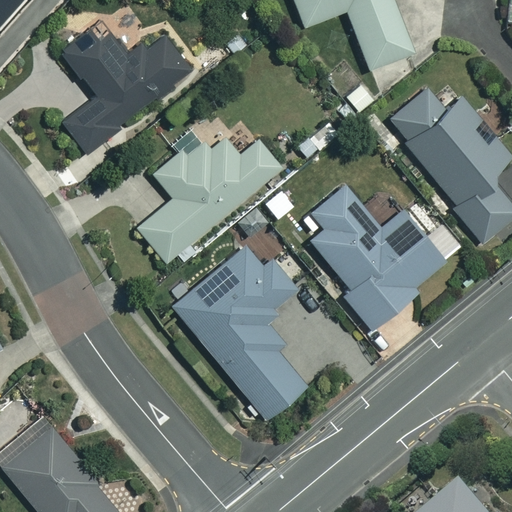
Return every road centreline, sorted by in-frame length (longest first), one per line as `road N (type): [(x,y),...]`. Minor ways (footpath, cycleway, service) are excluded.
road 1 (residential): [(0,184),(98,355),(227,511)]
road 2 (tertiary): [(479,342),(283,511)]
